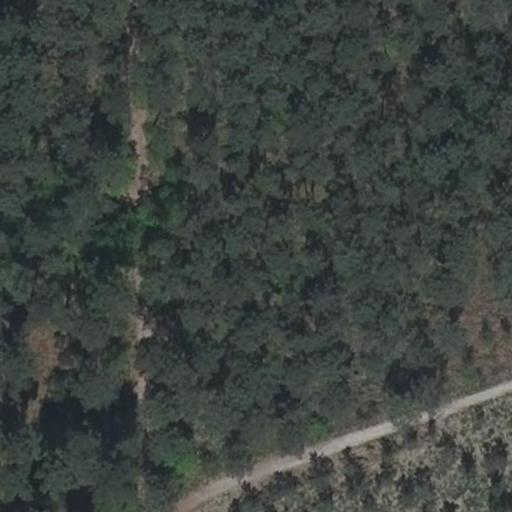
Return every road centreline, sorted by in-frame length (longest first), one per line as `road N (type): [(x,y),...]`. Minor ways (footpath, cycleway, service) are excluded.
road 1 (track): [(150,511),(143,0)]
road 2 (track): [(150,505),(511,382)]
